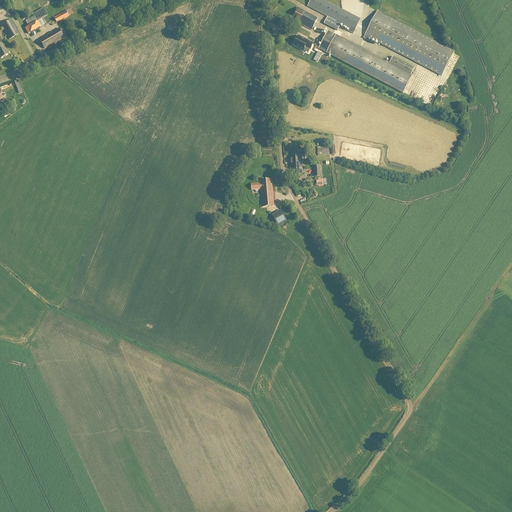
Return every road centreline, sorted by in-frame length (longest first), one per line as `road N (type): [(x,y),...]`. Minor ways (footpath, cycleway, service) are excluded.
road 1 (unclassified): [(330,511),(406,418),(408,401),(288,189),(263,0)]
road 2 (tertiary): [(0,79),(169,0)]
road 3 (track): [(511,264),(409,409)]
